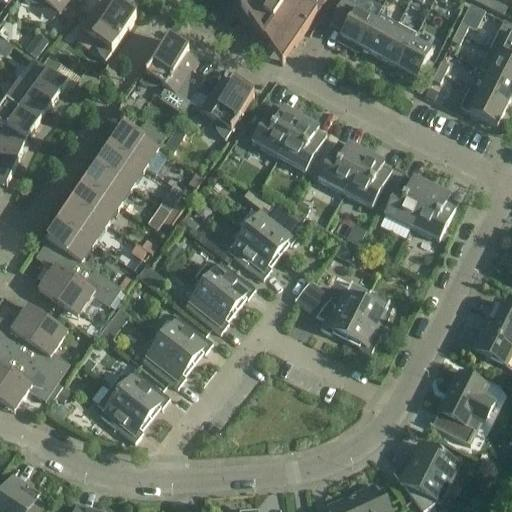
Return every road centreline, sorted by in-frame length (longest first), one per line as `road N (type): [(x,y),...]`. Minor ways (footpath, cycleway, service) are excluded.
road 1 (residential): [(154,482),(325,468),(368,442),(397,409)]
road 2 (residential): [(397,409),(508,190)]
road 3 (residential): [(508,190),(292,81)]
road 4 (residential): [(260,335),(154,482)]
road 5 (residential): [(0,430),(30,435),(82,466),(154,482)]
road 6 (residential): [(397,409),(260,335)]
